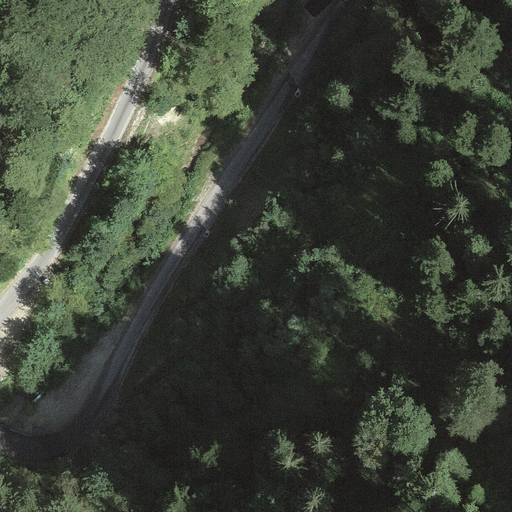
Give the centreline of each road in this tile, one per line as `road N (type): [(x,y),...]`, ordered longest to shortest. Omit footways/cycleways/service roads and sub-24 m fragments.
road 1 (track): [(0,442),(41,450),(58,444),(95,405),(341,0)]
road 2 (track): [(166,0),(98,165),(57,243),(0,316)]
